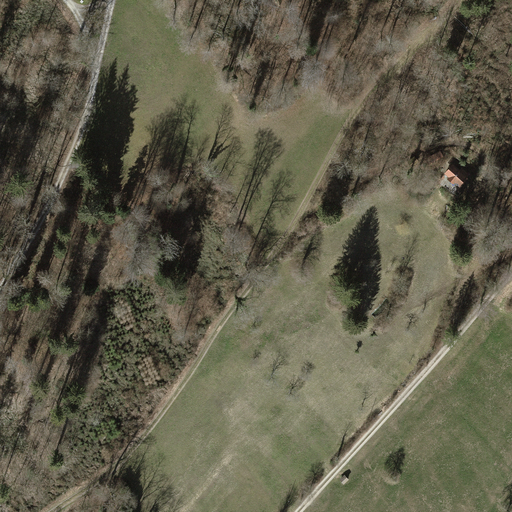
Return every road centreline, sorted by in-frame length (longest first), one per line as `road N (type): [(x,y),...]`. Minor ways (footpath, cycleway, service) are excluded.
road 1 (motorway): [(505,0),(191,511)]
road 2 (motorway): [(264,511),(511,108)]
road 3 (track): [(290,225),(424,148),(472,146),(486,170),(447,349)]
road 4 (track): [(53,511),(130,456),(290,225)]
road 5 (track): [(299,511),(511,272)]
road 6 (track): [(290,225),(369,94),(462,0)]
road 7 (track): [(96,72),(84,119),(0,281)]
